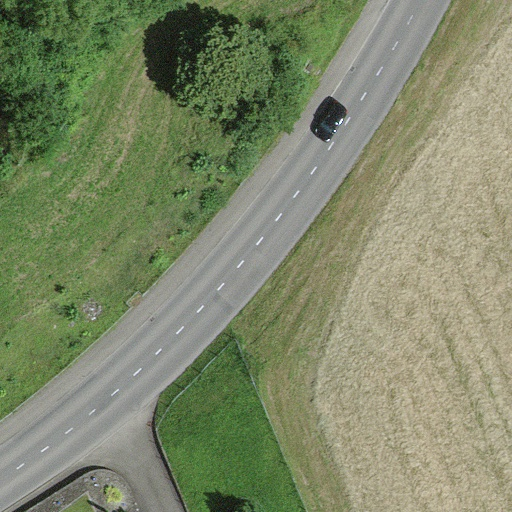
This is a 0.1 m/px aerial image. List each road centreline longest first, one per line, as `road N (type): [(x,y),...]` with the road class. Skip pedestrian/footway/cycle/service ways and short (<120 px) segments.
road 1 (tertiary): [(419,0),(354,116),(224,286),(104,405),(0,481)]
road 2 (unknown): [(104,405),(160,511)]
